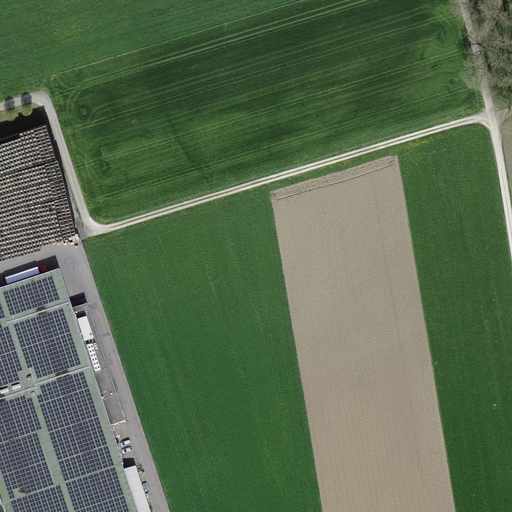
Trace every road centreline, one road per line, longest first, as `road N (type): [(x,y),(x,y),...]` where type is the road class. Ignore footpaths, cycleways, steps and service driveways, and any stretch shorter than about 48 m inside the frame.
road 1 (track): [(492,115),(90,232)]
road 2 (track): [(492,115),(511,238)]
